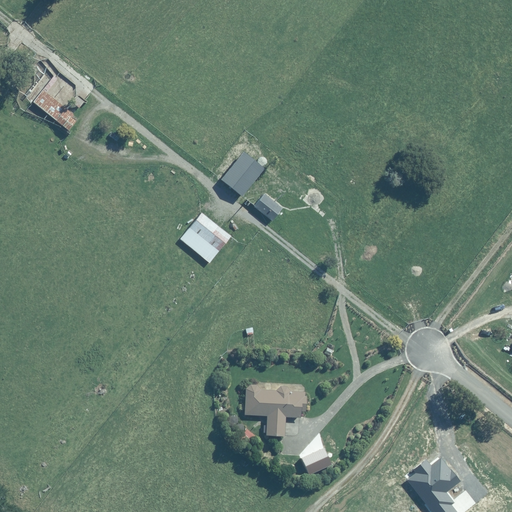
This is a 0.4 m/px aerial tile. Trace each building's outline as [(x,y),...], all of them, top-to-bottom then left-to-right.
[(79,121),(43,91),(33,103),(69,133),(79,121)] [(84,102),(77,96),(69,105),(77,112),(84,102)] [(264,169),(242,152),(220,181),(243,198),(264,169)] [(284,207),(265,192),(253,208),(272,223),(284,207)] [(234,237),(202,211),(178,240),(211,266),(234,237)] [(290,392),(287,388),(278,388),(276,392),(260,391),(260,389),(256,385),(249,385),(244,390),(243,415),(265,416),(264,438),(283,438),(284,419),(300,419),(300,413),(305,413),(306,392),(290,392)]
